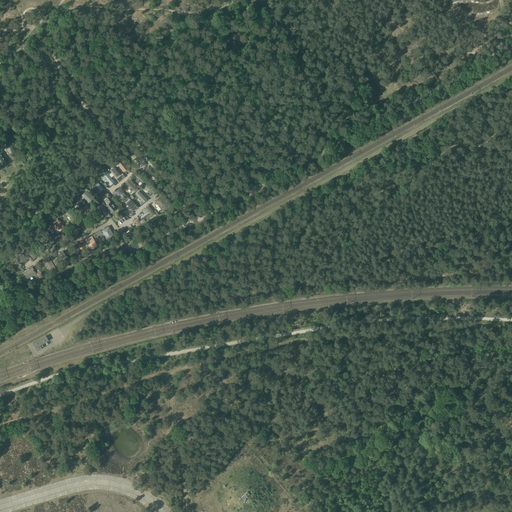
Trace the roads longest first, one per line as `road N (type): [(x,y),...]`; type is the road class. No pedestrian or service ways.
road 1 (track): [(30,344),(35,354),(154,274),(511,75)]
road 2 (unclassified): [(123,247),(225,207),(475,66),(511,35)]
road 3 (track): [(511,271),(336,278),(186,305),(165,295),(155,277)]
road 4 (track): [(45,57),(188,223)]
road 5 (track): [(55,11),(200,10),(242,0)]
road 6 (track): [(166,373),(187,511)]
road 7 (track): [(123,247),(97,251),(34,286),(46,312)]
